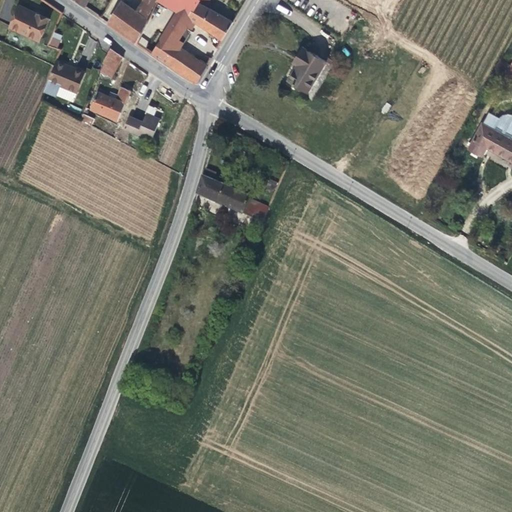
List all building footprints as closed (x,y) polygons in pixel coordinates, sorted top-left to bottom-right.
[(159,1),(159,0),(144,0),(138,13),(149,21),(153,12),(159,1)] [(211,1),(209,0),(159,0),(159,1),(162,3),(169,7),(177,12),(164,35),(156,30),(153,34),(146,50),(162,61),(177,71),(196,83),(197,83),(207,66),(174,44),(185,26),(186,24),(188,26),(192,29),(194,26),(188,21),(189,19),(196,23),(223,41),(223,40),(234,23),(207,7),(211,1)] [(156,13),(162,3),(159,1),(153,12),(156,13)] [(137,43),(147,23),(149,21),(138,13),(136,12),(122,2),(108,23),(112,26),(137,43)] [(30,10),(20,6),(19,8),(37,16),(38,14),(30,10)] [(39,42),(50,19),(38,14),(37,16),(19,8),(10,28),(39,42)] [(146,50),(153,34),(156,30),(147,23),(137,43),(140,45),(146,50)] [(57,48),(62,37),(54,33),(49,46),(57,48)] [(90,38),(80,54),(89,59),(98,42),(90,38)] [(308,93),(327,62),(302,47),(296,58),(300,61),(293,73),(288,81),(308,93)] [(111,78),(123,57),(111,48),(103,63),(102,66),(100,72),(111,78)] [(77,93),(86,73),(72,67),(57,61),(54,67),(44,91),(57,96),(61,86),(77,93)] [(511,83),(511,82),(511,66),(510,66),(503,78),(511,83)] [(118,121),(125,105),(126,105),(132,91),(122,87),(119,96),(117,100),(109,97),(98,92),(91,109),(118,121)] [(152,140),(160,121),(159,119),(154,117),(156,112),(155,108),(152,107),(149,105),(146,114),(147,114),(143,122),(132,118),(130,117),(124,129),(152,140)] [(90,126),(94,119),(86,115),(84,114),(81,121),(90,126)] [(511,139),(483,123),(469,149),(482,156),(487,147),(490,149),(497,152),(497,153),(511,161),(511,139)] [(270,208),(251,200),(252,199),(242,195),(243,193),(245,188),(237,184),(234,191),(203,177),(197,195),(199,195),(248,217),(244,227),(259,232),(270,208)]
